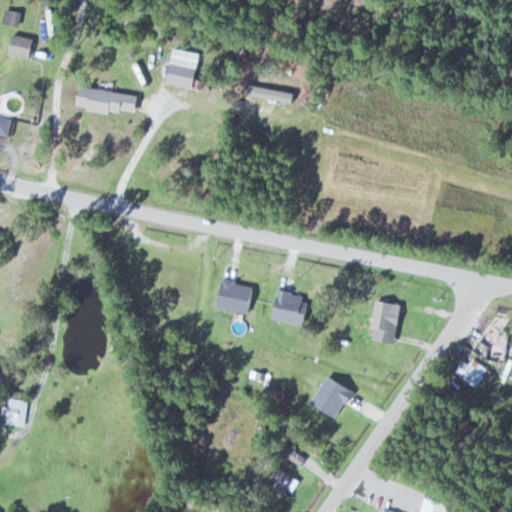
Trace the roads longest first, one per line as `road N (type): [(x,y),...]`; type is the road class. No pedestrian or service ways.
road 1 (residential): [(0,174),(511,286)]
road 2 (residential): [(322,511),(480,280)]
